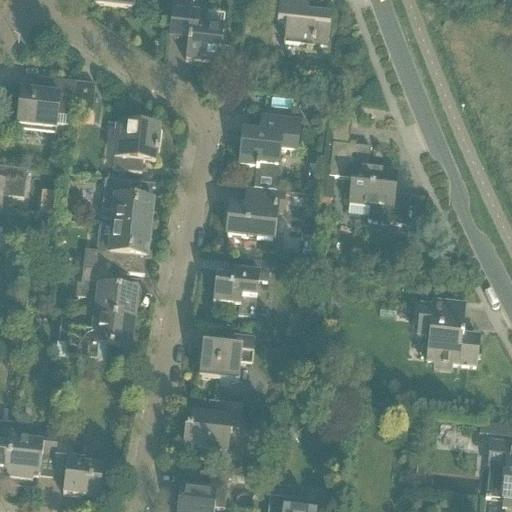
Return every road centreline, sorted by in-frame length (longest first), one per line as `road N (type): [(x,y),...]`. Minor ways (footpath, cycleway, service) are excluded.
road 1 (residential): [(122,511),(200,116),(188,94),(31,2)]
road 2 (tertiary): [(511,304),(466,226),(452,171),(432,140),(380,0)]
